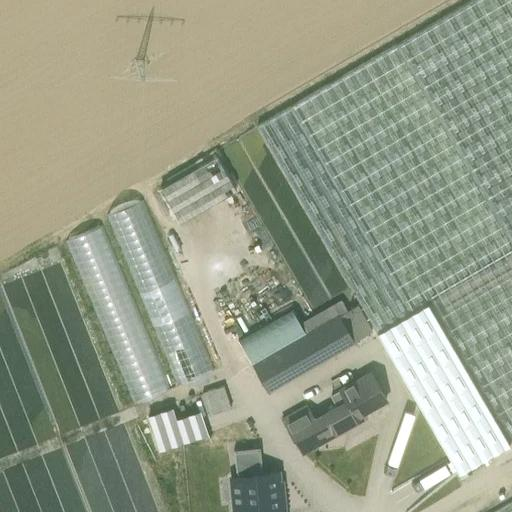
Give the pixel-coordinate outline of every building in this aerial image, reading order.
[(400,353),(466,476),(511,448),(511,0),(482,0),(268,127),(400,353)] [(212,153),(151,184),(170,219),(230,187),(212,153)] [(75,250),(141,405),(223,370),(151,200),(110,217),(116,233),(75,250)] [(65,262),(0,283),(0,410),(9,436),(0,439),(0,452),(115,414),(65,262)] [(250,343),(275,388),(378,331),(365,309),(351,317),(345,306),(311,324),(305,312),(250,343)] [(338,410),(348,428),(366,418),(364,413),(387,400),(372,374),(331,396),(338,410)] [(222,384),(200,389),(206,413),(228,408),(222,384)] [(364,511),(359,451),(260,460),(245,412),(199,429),(194,403),(157,416),(182,511),(364,511)] [(301,455),(348,428),(338,410),(315,422),(307,408),(303,408),(282,420),(301,455)] [(489,492),(462,504),(466,511),(472,511),(494,502),(489,492)] [(511,511),(511,496),(484,511),(511,511)]
